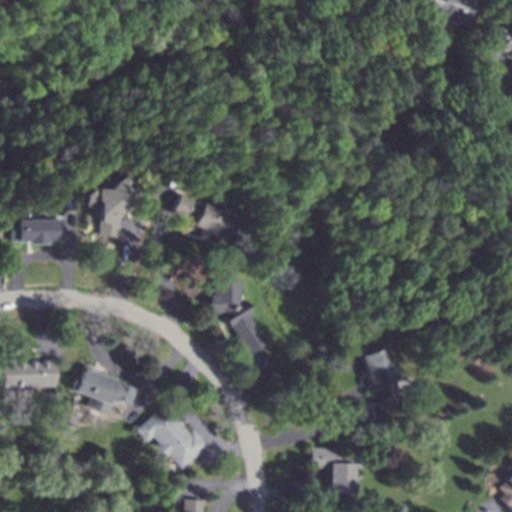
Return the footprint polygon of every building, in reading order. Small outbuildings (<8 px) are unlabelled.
[(474,0),(466,24),(456,20),(454,25),(439,19),(435,30),(417,24),(421,11),(416,9),(419,0),(474,0)] [(506,22),(505,26),(511,27),(511,65),(507,64),(509,59),(500,57),(501,53),(485,49),(492,18),(506,22)] [(140,194),(117,214),(115,238),(94,236),(96,207),(84,206),(84,195),(93,188),(106,188),(123,174),(140,194)] [(228,220),(218,241),(186,225),(187,223),(168,213),(177,194),(228,220)] [(25,219),(60,219),(60,241),(43,241),(43,244),(23,244),(23,242),(5,242),(5,221),(12,221),(12,215),(25,215),(25,219)] [(229,281),(234,280),(235,299),(237,298),(248,314),(245,316),(263,343),(245,355),(227,327),(225,328),(216,314),(208,314),(204,303),(207,294),(209,294),(209,282),(211,282),(211,273),(229,272),(229,281)] [(399,401),(380,407),(373,386),(367,388),(357,356),(382,348),(399,401)] [(49,387),(27,387),(28,390),(9,391),(9,388),(0,388),(0,360),(49,360),(49,387)] [(130,385),(121,406),(110,402),(105,415),(82,405),(84,401),(88,403),(90,399),(68,390),(73,376),(75,377),(80,365),(130,385)] [(174,418),(173,419),(187,435),(190,431),(203,446),(178,469),(165,455),(156,463),(146,452),(155,444),(149,436),(143,442),(132,430),(161,403),(174,418)] [(337,449),(336,457),(348,457),(348,463),(351,464),(350,495),(325,494),(326,483),(321,483),(322,468),(306,468),(307,447),(337,449)] [(511,509),(508,511),(504,511),(494,499),(499,494),(493,487),(506,476),(500,468),(511,457),(511,509)] [(200,500),(199,511),(180,511),(180,499),(200,500)]
